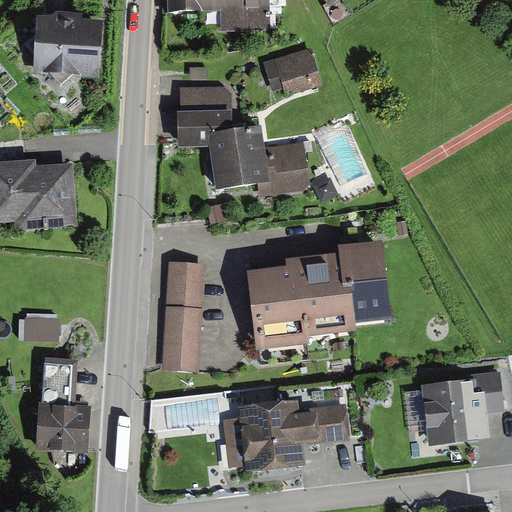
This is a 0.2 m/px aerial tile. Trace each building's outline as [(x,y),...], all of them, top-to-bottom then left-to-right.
[(221,35),(272,33),(270,0),(166,0),(167,19),(220,16),(221,35)] [(34,78),(100,82),(104,29),(37,24),(34,78)] [(319,54),(270,66),(279,101),(328,89),(319,54)] [(236,92),(185,92),(187,151),(219,152),(223,196),(261,191),(263,203),(315,193),(307,146),(272,152),(270,133),(240,137),(236,92)] [(74,169),(37,172),(36,166),(0,168),(0,227),(15,226),(16,234),(78,230),(74,169)] [(292,274),(260,276),(265,352),(316,348),(315,338),(362,335),(361,323),(396,321),(390,248),(342,251),(343,261),(291,264),(292,274)] [(208,264),(173,262),(166,371),(201,373),(208,264)] [(26,321),(25,346),(59,346),(59,321),(26,321)] [(78,368),(54,367),(51,452),(91,454),(93,409),(77,409),(78,368)] [(479,383),(428,387),(432,448),(485,443),(483,414),(509,412),(506,373),(479,376),(479,383)] [(298,405),(239,412),(240,422),(224,424),(229,472),(246,470),(246,478),(306,471),(304,450),(351,444),(347,408),(299,413),(298,405)]
